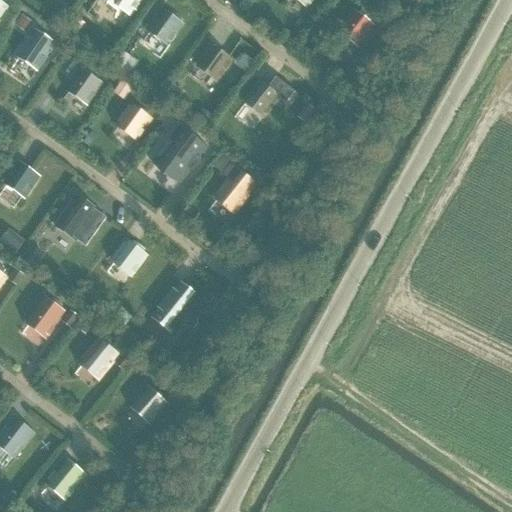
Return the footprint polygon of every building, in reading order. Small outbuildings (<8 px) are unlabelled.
[(104,0),(130,18),(142,0),(104,0)] [(356,11),(340,31),(361,47),(376,26),(372,23),(378,15),(366,6),(360,14),(356,11)] [(163,11),(148,31),(168,45),(182,26),(163,11)] [(59,12),(53,21),(60,26),(66,17),(59,12)] [(22,16),(16,26),(26,32),(32,23),(22,16)] [(37,71),(51,51),(49,49),(53,43),(35,30),(16,57),(37,71)] [(212,47),(197,67),(217,82),(225,70),(237,79),(250,61),(226,44),(220,53),(212,47)] [(121,52),(114,63),(130,74),(137,63),(121,52)] [(69,60),(63,70),(72,77),(80,67),(69,60)] [(82,72),(67,92),(87,106),(102,86),(82,72)] [(260,84),(245,103),(264,118),(279,98),(288,106),(297,95),(276,79),(268,90),(260,84)] [(175,86),(168,96),(178,103),(185,93),(175,86)] [(131,106),(116,127),(137,141),(151,121),(131,106)] [(309,107),(300,118),(310,126),(319,115),(309,107)] [(203,111),(197,120),(210,129),(216,120),(203,111)] [(170,116),(162,128),(168,132),(177,120),(170,116)] [(156,159),(153,164),(180,184),(206,149),(179,129),(171,140),(175,143),(160,162),(156,159)] [(91,133),(84,143),(89,147),(96,137),(91,133)] [(221,157),(213,166),(220,172),(228,162),(221,157)] [(19,164),(5,184),(25,198),(39,178),(19,164)] [(230,180),(215,199),(235,214),(250,195),(257,186),(230,165),(223,175),(230,180)] [(76,194),(53,226),(72,240),(73,239),(86,248),(106,219),(96,211),(98,210),(76,194)] [(10,231),(2,241),(18,253),(25,243),(10,231)] [(127,242),(113,261),(132,276),(147,257),(127,242)] [(31,246),(21,260),(32,268),(42,254),(31,246)] [(16,270),(8,281),(16,286),(24,275),(16,270)] [(189,312),(191,314),(198,319),(214,298),(194,282),(188,289),(180,283),(153,317),(172,333),(189,312)] [(66,313),(45,298),(27,324),(47,338),(66,313)] [(230,303),(223,312),(238,324),(244,315),(230,303)] [(71,311),(63,323),(71,328),(79,317),(71,311)] [(124,312),(116,322),(124,328),(132,318),(124,312)] [(86,320),(78,330),(86,336),(93,326),(86,320)] [(118,357),(99,342),(81,364),(100,380),(118,357)] [(125,354),(116,365),(124,372),(133,361),(125,354)] [(148,389),(132,407),(151,424),(167,405),(148,389)] [(34,434),(14,419),(0,438),(0,447),(16,459),(34,434)] [(86,476),(67,460),(47,484),(66,500),(86,476)]
